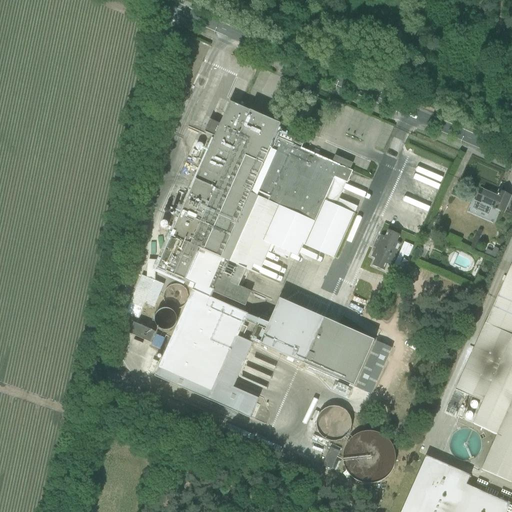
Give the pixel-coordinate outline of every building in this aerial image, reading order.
[(222,126),(210,121),(205,133),(215,138),(157,270),(194,285),(155,377),(250,419),(258,399),(233,388),(252,344),(242,340),(247,328),(243,326),(246,320),(258,326),(249,342),(259,347),(259,346),(271,322),(262,318),(260,321),(210,299),(213,292),(245,307),(252,293),(239,287),(246,270),(259,276),(272,246),(298,258),(304,246),(335,260),(355,215),(336,207),(353,173),(301,150),(304,142),(278,130),(280,126),(231,104),(222,126)] [(417,176),(413,191),(439,197),(440,191),(442,191),(443,184),(445,185),(446,177),(449,178),(452,164),(449,164),(448,169),(423,163),(420,177),(417,176)] [(490,210),(505,218),(511,202),(511,199),(503,195),(501,201),(480,191),(471,211),(486,218),(490,210)] [(377,263),(394,270),(407,240),(390,233),(377,263)] [(424,254),(432,257),(436,243),(428,240),(424,254)] [(329,270),(333,272),(337,262),(332,260),(329,270)] [(511,483),(511,266),(446,413),(496,435),(481,469),(511,483)] [(164,288),(145,280),(135,305),(154,313),(164,288)] [(186,300),(187,297),(187,295),(186,292),(183,289),(182,287),(180,286),(177,285),(175,285),(173,285),(171,286),(168,287),(167,289),(165,291),(164,293),(164,295),(163,297),(164,300),(164,301),(166,304),(167,305),(169,307),(171,308),(175,309),(178,308),(180,308),(183,305),(185,304),(186,301),(186,300)] [(271,322),(259,346),(355,387),(375,342),(280,300),(271,322)] [(176,321),(176,319),(176,317),(175,315),(173,312),(171,310),(170,309),(166,309),(162,309),(159,311),(158,313),(156,315),(155,319),(156,322),(157,325),(158,326),(161,328),(165,329),(168,329),(170,328),(173,326),(175,323),(176,321)] [(151,332),(151,330),(150,326),(148,323),(145,321),(142,320),(138,320),(136,321),(134,322),(132,324),(131,326),(130,330),(131,334),(133,336),(134,338),(136,339),(140,340),(143,340),(146,339),(147,338),(149,336),(150,334),(151,332)] [(350,463),(357,487),(388,495),(389,487),(397,477),(402,476),(406,463),(403,452),(397,448),(396,444),(387,437),(383,436),(369,425),(360,423),(362,416),(348,405),(324,399),(321,400),(317,406),(308,408),(311,421),(318,427),(323,446),(323,445),(328,448),(330,454),(326,468),(335,470),(338,466),(339,460),(350,463)] [(511,511),(511,505),(466,486),(469,479),(429,462),(407,511),(511,511)]
